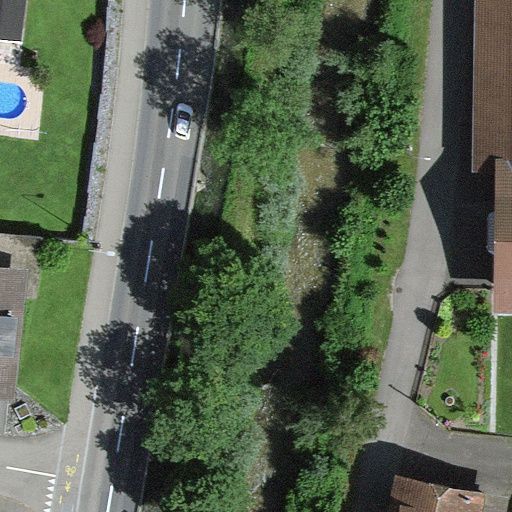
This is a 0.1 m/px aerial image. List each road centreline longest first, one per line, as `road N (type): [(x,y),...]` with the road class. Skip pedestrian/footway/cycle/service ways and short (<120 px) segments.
road 1 (residential): [(373,511),(427,246),(450,0)]
road 2 (primary): [(113,484),(185,0)]
